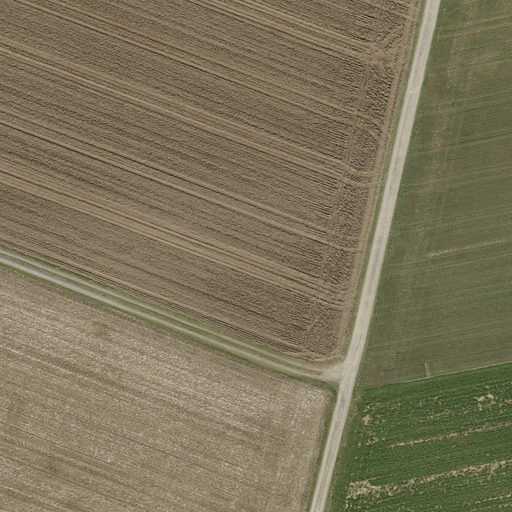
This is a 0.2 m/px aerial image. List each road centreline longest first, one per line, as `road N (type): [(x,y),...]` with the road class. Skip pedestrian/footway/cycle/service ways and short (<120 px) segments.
road 1 (track): [(313,511),(432,0)]
road 2 (track): [(0,260),(341,392)]
